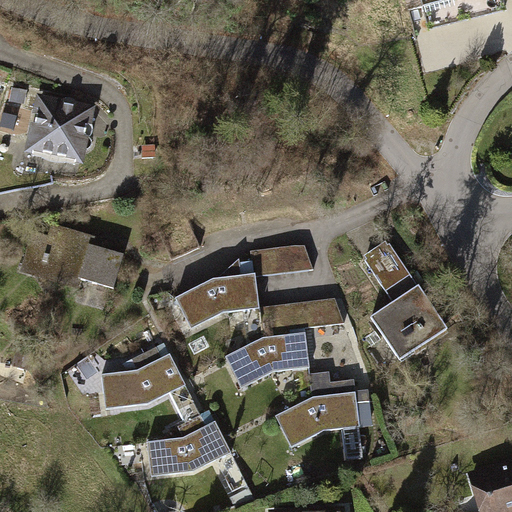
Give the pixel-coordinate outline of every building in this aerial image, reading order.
[(96,107),(37,92),(23,143),(83,159),(96,107)] [(95,239),(33,222),(19,275),(77,291),(80,281),(114,291),(123,256),(93,248),(95,239)] [(394,303),(370,319),(400,363),(448,330),(388,241),(364,258),(394,303)] [(213,281),(174,299),(192,331),(223,314),(261,309),(256,278),(213,281)] [(292,308),(296,333),(346,324),(341,300),(292,308)] [(265,339),(225,359),(241,389),(274,372),(310,369),(305,337),(265,339)] [(135,374),(101,376),(106,410),(148,405),(185,387),(169,358),(135,374)] [(373,425),(372,392),(361,392),(362,425),(373,425)] [(314,398),(275,417),(292,448),(324,432),(361,426),(355,395),(314,398)] [(183,440),(148,443),(151,477),(195,472),(231,453),(215,425),(183,440)] [(511,511),(511,457),(466,472),(478,511),(511,511)]
